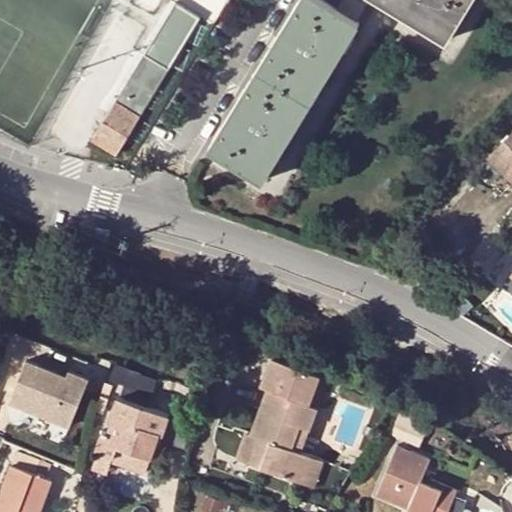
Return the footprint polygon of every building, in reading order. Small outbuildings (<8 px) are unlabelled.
[(245,104),(238,100),(209,149),(262,181),(359,23),(358,21),(337,9),(322,0),(301,0),(277,39),(283,42),(278,53),(271,49),(245,90),(251,94),(245,104)] [(342,0),(337,9),(358,21),(371,0),(342,0)] [(380,0),(447,40),(472,0),(380,0)] [(283,42),(277,39),(271,49),(278,53),(283,42)] [(140,83),(154,60),(142,54),(127,75),(130,77),(140,83)] [(169,70),(154,60),(140,83),(155,92),(169,70)] [(124,109),(140,83),(130,77),(115,102),(124,109)] [(124,109),(139,118),(155,92),(140,83),(124,109)] [(251,94),(245,90),(238,100),(245,104),(251,94)] [(124,109),(115,102),(114,103),(91,140),(115,155),(139,118),(124,109)] [(511,135),(494,154),(511,172),(511,135)] [(484,269),(502,251),(491,238),(473,257),(484,269)] [(321,374),(274,356),(263,386),(270,388),(310,403),(321,374)] [(27,362),(10,403),(69,427),(88,381),(69,372),(66,378),(27,362)] [(310,403),(317,406),(328,377),(321,374),(310,403)] [(270,388),(253,434),(259,436),(249,463),(304,484),(314,456),(300,452),(292,449),(301,425),(309,428),(317,406),(310,403),(270,388)] [(170,413),(118,396),(110,421),(113,422),(109,436),(102,435),(96,451),(113,456),(116,447),(151,459),(159,433),(163,434),(170,413)] [(238,459),(249,463),(259,436),(253,434),(248,432),(238,459)] [(409,452),(411,448),(396,441),(394,446),(409,452)] [(445,511),(457,486),(432,476),(430,481),(423,477),(425,472),(431,456),(411,448),(409,452),(394,446),(375,492),(406,505),(402,511),(445,511)] [(116,447),(113,456),(111,462),(146,473),(151,459),(116,447)] [(326,461),(314,456),(304,484),(315,488),(326,461)] [(35,473),(14,464),(0,499),(0,511),(15,511),(16,509),(25,511),(38,511),(51,479),(47,477),(35,473)] [(39,464),(35,473),(47,477),(50,469),(39,464)] [(430,481),(432,476),(425,472),(423,477),(430,481)]
